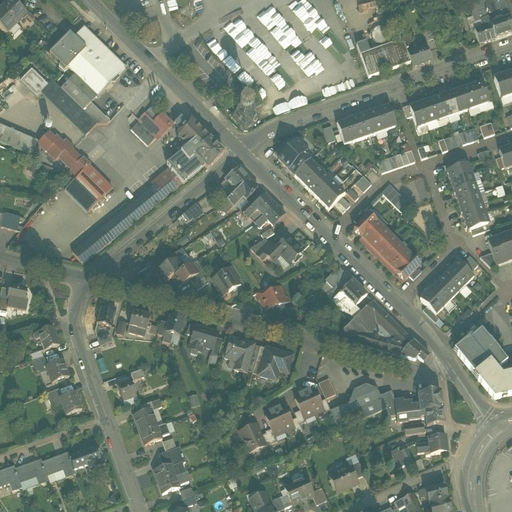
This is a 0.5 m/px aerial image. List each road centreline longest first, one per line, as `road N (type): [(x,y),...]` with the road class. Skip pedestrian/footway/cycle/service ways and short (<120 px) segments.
road 1 (residential): [(447,363),(424,373),(88,280)]
road 2 (residential): [(242,154),(275,127),(511,44)]
road 3 (residential): [(139,511),(78,341),(76,303),(88,280)]
road 4 (residential): [(242,154),(87,0)]
road 5 (residential): [(88,280),(242,154)]
road 6 (residential): [(398,306),(459,245),(424,166)]
road 7 (residential): [(472,469),(453,464),(346,511)]
road 8 (residential): [(424,166),(384,180),(329,239)]
road 9 (residential): [(329,239),(242,154)]
